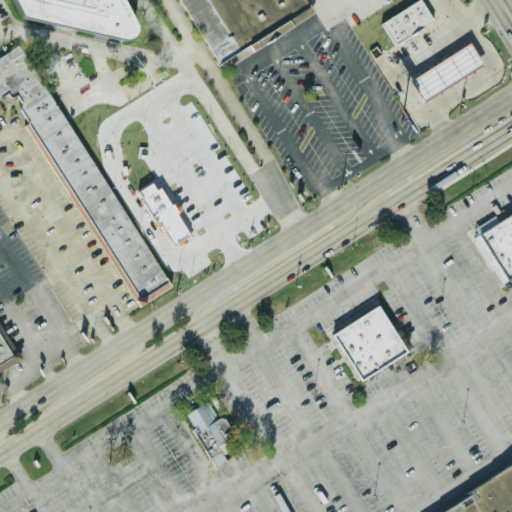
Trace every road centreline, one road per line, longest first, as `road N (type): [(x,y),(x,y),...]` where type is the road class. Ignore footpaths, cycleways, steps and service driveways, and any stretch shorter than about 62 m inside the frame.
road 1 (primary): [(511,94),(0,421)]
road 2 (primary): [(0,451),(394,203)]
road 3 (primary): [(350,198),(330,222),(198,308),(199,327)]
road 4 (primary): [(39,427),(60,399),(134,351),(135,335)]
road 5 (primary): [(394,203),(511,128)]
